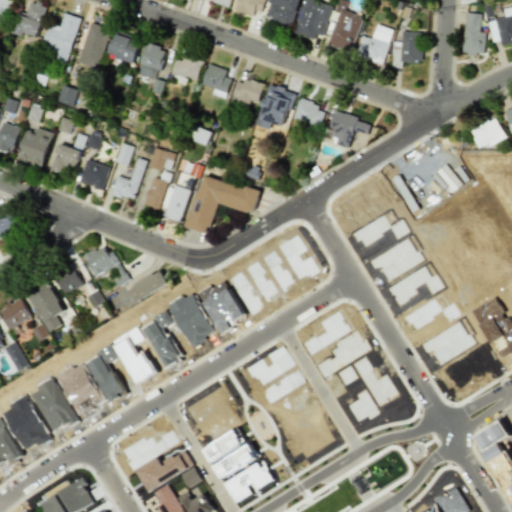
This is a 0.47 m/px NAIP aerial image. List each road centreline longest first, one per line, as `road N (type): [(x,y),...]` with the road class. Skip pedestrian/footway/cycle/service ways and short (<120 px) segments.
road 1 (residential): [(112,0),(437,117),(511,74)]
road 2 (residential): [(0,502),(352,281)]
road 3 (residential): [(446,0),(437,117),(199,261)]
road 4 (residential): [(303,203),(493,511)]
road 5 (residential): [(439,420),(368,446),(261,511)]
road 6 (residential): [(82,217),(199,261)]
